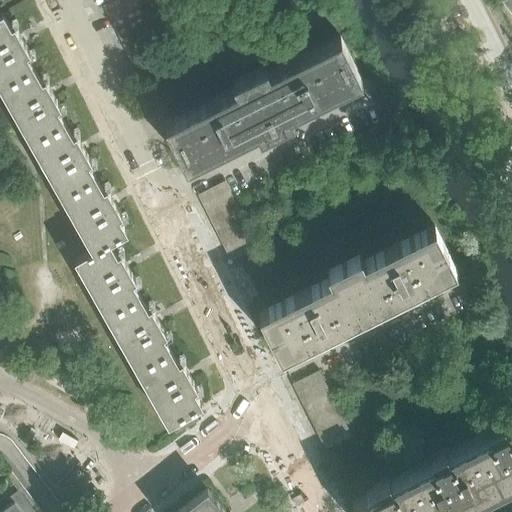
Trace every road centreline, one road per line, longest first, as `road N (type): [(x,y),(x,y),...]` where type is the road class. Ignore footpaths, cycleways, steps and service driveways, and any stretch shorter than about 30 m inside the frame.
road 1 (residential): [(265,411),(60,0)]
road 2 (residential): [(160,481),(0,388)]
road 3 (residential): [(160,481),(265,411)]
